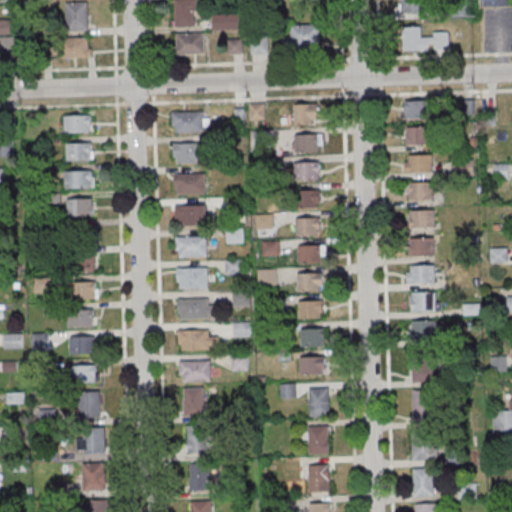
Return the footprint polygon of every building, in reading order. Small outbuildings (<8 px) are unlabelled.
[(196,27),(196,0),(175,0),(175,27),(196,27)] [(424,12),(423,0),(400,0),(400,12),(424,12)] [(89,3),(67,3),(67,31),(89,31),(89,3)] [(243,30),(243,14),(213,14),(213,30),(243,30)] [(320,26),(289,26),(289,36),(284,36),(284,48),(320,48),(320,26)] [(423,27),(404,27),(404,51),(449,50),(449,33),(423,33),(423,27)] [(205,33),(177,33),(177,55),(205,55),(205,33)] [(62,38),(62,59),(90,59),(90,38),(62,38)] [(430,119),(430,101),(405,101),(405,119),(430,119)] [(319,124),(319,105),(295,105),(295,124),(319,124)] [(204,132),(204,111),(173,111),(173,132),(204,132)] [(91,114),(65,114),(65,132),(91,132),(91,114)] [(406,146),(432,146),(432,127),(406,127),(406,146)] [(295,134),(295,153),(322,153),(322,134),(295,134)] [(67,143),(67,160),(93,160),(92,143),(67,143)] [(174,143),(174,163),(207,163),(207,143),(174,143)] [(405,155),(405,173),(433,173),(433,155),(405,155)] [(320,181),(320,163),(296,163),(296,181),(320,181)] [(94,188),(94,170),(66,170),(67,188),(94,188)] [(206,173),(175,173),(175,194),(206,194),(206,173)] [(434,183),(409,183),(409,201),(434,201),(434,183)] [(298,208),(321,208),(321,191),(298,191),(298,208)] [(68,216),(94,216),(94,198),(68,198),(68,216)] [(175,225),(207,225),(207,204),(175,204),(175,225)] [(410,211),(410,229),(435,229),(435,211),(410,211)] [(321,219),(297,219),(297,236),(321,236),(321,219)] [(73,226),(71,241),(94,244),(96,229),(73,226)] [(177,236),(177,256),(207,256),(207,236),(177,236)] [(410,257),(430,257),(430,239),(410,239),(410,257)] [(298,245),(298,263),(325,263),(325,245),(298,245)] [(507,248),(492,248),(492,263),(507,263),(507,248)] [(73,251),(73,271),(95,271),(95,251),(73,251)] [(226,274),(243,274),(243,260),(226,260),(226,274)] [(407,267),(407,285),(435,285),(435,267),(407,267)] [(177,288),(208,288),(208,268),(177,268),(177,288)] [(323,273),(298,273),(298,291),(323,291),(323,273)] [(73,282),(73,299),(97,299),(97,282),(73,282)] [(234,306),(251,306),(251,292),(234,292),(234,306)] [(411,312),(437,312),(437,293),(411,293),(411,312)] [(210,298),(179,298),(179,319),(218,319),(218,305),(210,305),(210,298)] [(323,301),(299,301),(299,318),(323,318),(323,301)] [(95,309),(67,309),(67,326),(95,326),(95,309)] [(251,337),(251,321),(234,321),(234,337),(251,337)] [(436,340),(437,322),(411,322),(411,340),(436,340)] [(326,328),(303,328),(303,345),(326,345),(326,328)] [(179,349),(215,349),(215,330),(179,330),(179,349)] [(4,348),(23,348),(23,334),(4,334),(4,348)] [(96,336),(70,336),(70,354),(96,354),(96,336)] [(434,383),(434,349),(413,349),(413,383),(434,383)] [(248,370),(248,354),(232,354),(232,370),(248,370)] [(300,356),(300,373),(327,373),(327,356),(300,356)] [(506,370),(506,357),(493,357),(493,370),(506,370)] [(211,360),(180,360),(180,381),(211,381),(211,360)] [(73,364),(73,382),(99,382),(99,364),(73,364)] [(205,387),(183,387),(183,416),(205,416),(205,387)] [(330,415),(330,387),(311,387),(311,415),(330,415)] [(414,423),(435,422),(434,390),(414,390),(414,423)] [(81,391),(81,416),(100,416),(100,391),(81,391)] [(511,410),(494,410),(494,432),(511,432),(511,410)] [(188,425),(188,452),(208,452),(208,425),(188,425)] [(309,426),(309,455),(329,455),(329,426),(309,426)] [(106,453),(106,428),(78,428),(78,453),(106,453)] [(438,460),(438,436),(413,436),(413,460),(438,460)] [(83,490),(106,490),(106,462),(83,462),(83,490)] [(190,490),(211,490),(211,463),(190,463),(190,490)] [(330,493),(330,465),(309,465),(309,493),(330,493)] [(434,469),(414,469),(414,497),(434,497),(434,469)] [(85,500),(85,511),(108,511),(108,500),(85,500)] [(191,511),(211,511),(212,501),(191,501),(191,511)] [(310,503),(310,511),(330,511),(331,503),(310,503)] [(416,511),(437,511),(438,503),(416,503),(416,511)]
